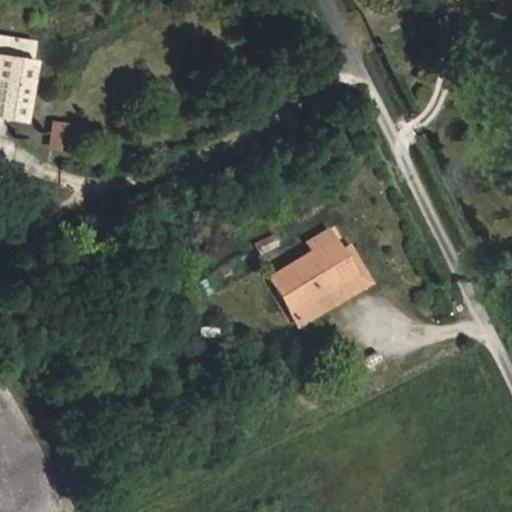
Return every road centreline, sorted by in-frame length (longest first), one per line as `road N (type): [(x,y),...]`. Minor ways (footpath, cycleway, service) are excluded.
road 1 (unknown): [(366,66),(0,242)]
road 2 (residential): [(511,363),(334,0)]
